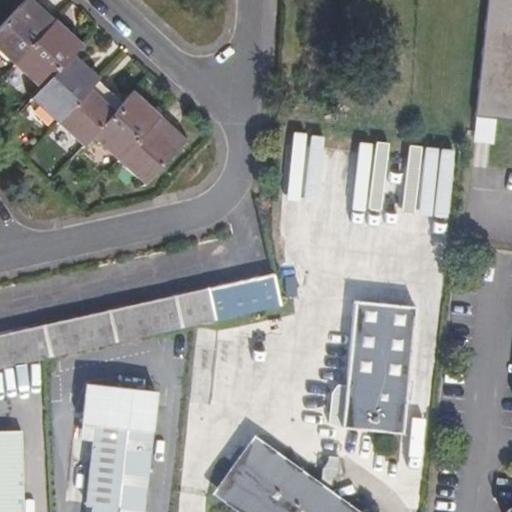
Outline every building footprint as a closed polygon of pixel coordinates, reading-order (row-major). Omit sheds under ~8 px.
[(511,0),(491,0),(481,114),(511,117),(511,0)] [(0,60),(31,89),(58,59),(66,51),(17,7),(0,24),(0,60)] [(58,59),(31,89),(21,100),(76,149),(85,139),(113,109),(58,59)] [(119,102),(113,109),(85,139),(135,185),(169,147),(119,102)] [(281,305),(273,272),(0,333),(0,367),(46,357),(281,305)] [(413,308),(354,302),(347,388),(338,387),(330,394),(323,468),(316,479),(255,437),(212,496),(233,511),(360,511),(330,489),(337,480),(341,427),(400,432),(413,308)] [(124,389),(86,384),(82,421),(95,422),(93,440),(85,503),(92,504),(90,511),(141,511),(156,393),(142,391),(144,379),(125,377),(124,389)] [(95,422),(82,421),(80,438),(93,440),(95,422)] [(0,511),(23,511),(22,431),(0,431),(0,511)]
